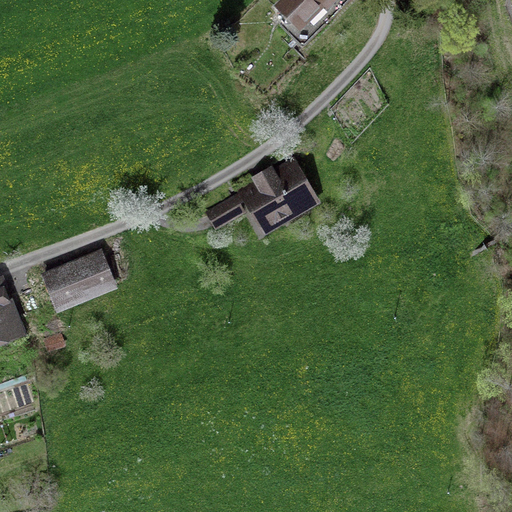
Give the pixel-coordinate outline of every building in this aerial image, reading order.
[(287,18),(280,26),(302,48),(349,0),(283,0),(276,7),(287,18)] [(248,192),(267,225),(310,199),(292,167),(275,177),(270,168),(254,177),(259,186),(248,192)] [(235,197),(207,213),(216,228),(243,211),(235,197)] [(44,277),(56,308),(113,284),(101,254),(44,277)] [(0,338),(18,331),(0,286),(0,338)]
